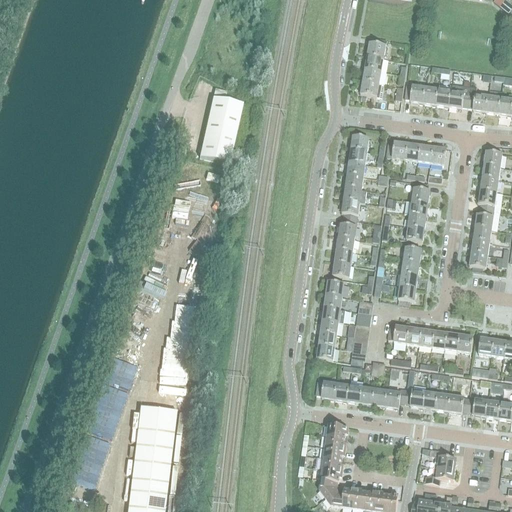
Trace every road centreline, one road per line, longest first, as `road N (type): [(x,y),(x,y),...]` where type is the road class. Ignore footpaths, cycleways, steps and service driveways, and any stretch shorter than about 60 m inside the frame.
road 1 (unclassified): [(22,511),(207,0)]
road 2 (tertiary): [(293,412),(288,361),(318,159),(335,116)]
road 3 (residential): [(511,301),(448,290),(467,137)]
road 4 (residential): [(511,502),(364,477),(365,422)]
road 5 (residential): [(365,422),(511,444)]
road 6 (residential): [(467,137),(335,116)]
